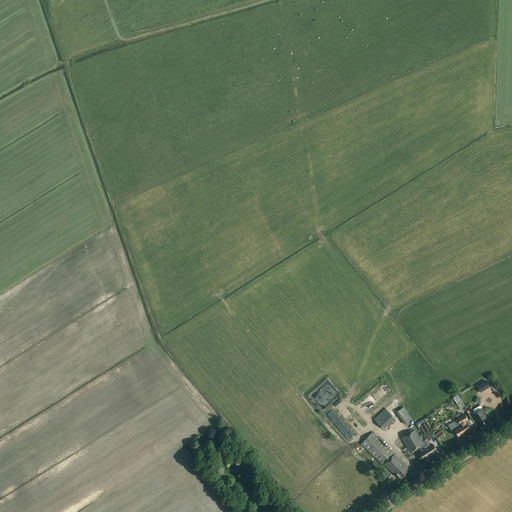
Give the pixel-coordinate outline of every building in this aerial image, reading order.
[(320,381),(300,396),(305,404),(307,402),(312,408),(330,394),(320,381)] [(480,393),(490,387),(486,381),(476,387),(480,393)] [(460,410),(465,407),(463,405),(465,405),(459,395),(458,396),(460,400),(456,402),(460,410)] [(337,419),(341,416),(331,406),(328,409),(337,419)] [(472,410),(474,413),(475,414),(477,418),(482,427),(483,426),(483,427),(485,426),(485,425),(488,423),(489,423),(485,418),(487,417),(488,416),(483,409),(482,409),(480,406),(472,410)] [(345,411),(354,420),(358,416),(349,407),(345,411)] [(384,429),(391,422),(395,419),(386,409),(382,413),(375,420),(384,429)] [(325,424),(329,420),(323,414),(319,417),(325,424)] [(455,421),(459,426),(460,428),(464,433),(470,429),(469,428),(471,427),(472,427),(465,415),(456,420),(455,421)] [(452,432),(454,431),(458,437),(464,433),(460,428),(459,426),(455,421),(448,425),(452,432)] [(425,433),(431,429),(427,422),(420,426),(425,433)] [(402,438),(406,445),(419,437),(415,430),(402,438)] [(436,434),(440,439),(445,436),(441,430),(436,434)] [(423,436),(426,442),(434,437),(430,431),(423,436)] [(383,467),(384,466),(393,475),(393,474),(395,476),(395,475),(399,479),(409,469),(380,439),(378,437),(373,432),(361,444),(383,467)] [(336,438),(339,442),(345,438),(342,434),(336,438)] [(419,437),(406,445),(410,453),(419,447),(422,445),(423,445),(422,442),(419,437)] [(422,445),(425,449),(427,447),(431,454),(437,450),(433,445),(430,447),(427,442),(426,443),(424,440),(422,442),(423,445),(422,445)] [(422,445),(419,447),(421,452),(419,453),(423,459),(431,454),(427,447),(425,449),(422,445)] [(341,446),(336,449),(340,455),(345,451),(341,446)] [(389,479),(391,477),(384,469),(380,472),(386,479),(387,477),(389,479)]
